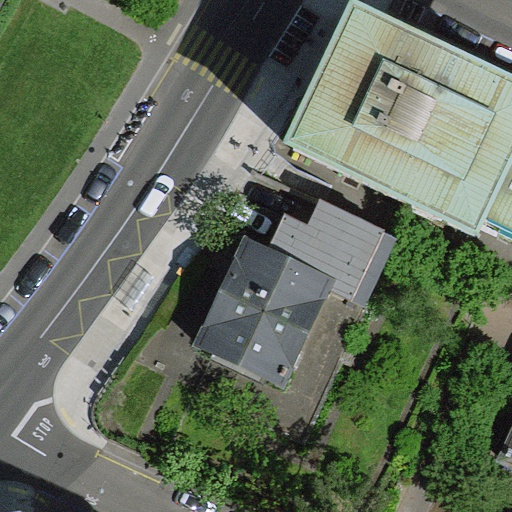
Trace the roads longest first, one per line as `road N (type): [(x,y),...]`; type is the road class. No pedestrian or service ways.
road 1 (tertiary): [(0,393),(96,263),(267,0)]
road 2 (residential): [(165,511),(0,432)]
